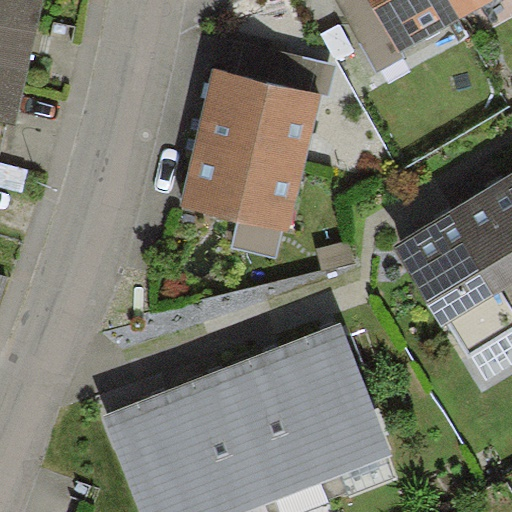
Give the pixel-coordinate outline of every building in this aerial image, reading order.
[(0,0),(0,127),(14,131),(45,0),(0,0)] [(400,57),(368,0),(336,0),(378,75),(402,63),(400,57)] [(462,23),(448,0),(368,0),(400,57),(462,23)] [(448,0),(462,23),(502,0),(448,0)] [(215,76),(197,144),(304,171),(321,102),(215,76)] [(304,171),(197,144),(180,213),(287,239),(304,171)] [(511,177),(501,184),(511,202),(511,177)] [(511,322),(511,202),(501,184),(448,218),(511,322)] [(511,334),(511,322),(448,218),(393,251),(462,365),(511,334)] [(341,329),(285,350),(338,483),(393,462),(341,329)] [(227,373),(279,506),(338,483),(285,350),(227,373)] [(172,394),(216,511),(264,511),(279,506),(227,373),(172,394)] [(139,511),(216,511),(172,394),(105,420),(139,511)]
